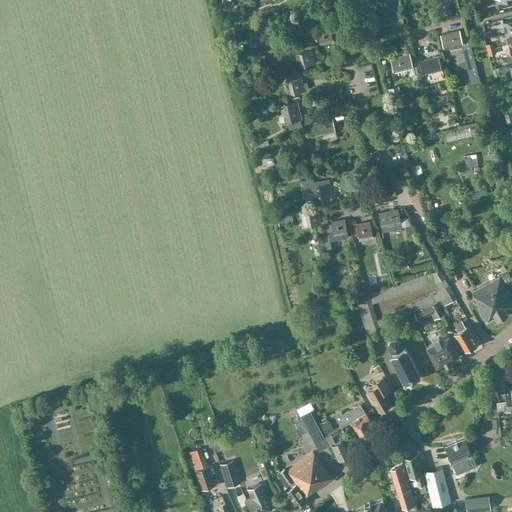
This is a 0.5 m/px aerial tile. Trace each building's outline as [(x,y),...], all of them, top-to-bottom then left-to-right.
[(451,12),(449,4),(439,6),(441,15),(451,12)] [(404,27),(401,14),(389,17),(393,30),(404,27)] [(373,17),(375,26),(384,24),(382,15),(373,17)] [(511,18),(502,21),(505,33),(511,31),(511,18)] [(317,31),(320,45),(334,41),(330,27),(317,31)] [(440,35),(444,49),(449,47),(450,50),(464,47),(459,30),(440,35)] [(415,36),(408,38),(413,56),(420,54),(415,36)] [(315,63),(312,50),(295,54),(299,67),(315,63)] [(390,58),(394,72),(413,67),(409,53),(403,55),(402,52),(393,54),(394,57),(390,58)] [(419,61),(422,74),(442,69),(438,56),(419,61)] [(301,77),(287,81),(291,94),(305,91),(301,77)] [(389,88),(391,98),(394,109),(400,107),(394,87),(389,88)] [(288,122),(302,118),(298,105),(297,100),(284,104),(285,108),(282,109),(283,116),(286,116),(288,122)] [(441,111),(433,112),(434,125),(442,125),(441,111)] [(313,123),(316,136),(336,131),(332,118),(313,123)] [(267,140),(254,145),(258,153),(270,146),(267,140)] [(472,167),(471,158),(471,157),(465,158),(467,174),(473,173),(472,167)] [(405,165),(408,175),(417,172),(414,162),(405,165)] [(332,197),(330,183),(329,178),(316,181),(320,199),(332,197)] [(307,226),(321,223),(319,209),(301,213),(303,227),(307,226)] [(378,212),(381,226),(385,225),(392,230),(402,228),(398,209),(378,212)] [(331,221),(331,223),(326,224),(328,235),(324,236),(323,250),(331,248),(330,241),(348,237),(345,219),(331,221)] [(356,224),(357,226),(352,227),(354,236),(358,235),(359,240),(373,238),(370,221),(356,224)] [(309,237),(301,239),(303,245),(310,243),(309,237)] [(511,306),(511,296),(505,283),(511,279),(511,276),(511,277),(510,276),(511,274),(508,267),(505,269),(503,265),(498,267),(502,274),(472,291),(477,300),(474,301),(486,322),(495,316),(496,318),(497,318),(506,313),(507,312),(506,310),(511,306)] [(437,301),(453,293),(439,269),(427,274),(368,294),(355,299),(367,336),(410,315),(414,313),(437,301)] [(456,299),(453,293),(437,301),(443,311),(447,308),(445,304),(456,299)] [(443,314),(437,301),(414,313),(418,320),(431,313),(434,319),(443,314)] [(324,320),(322,310),(315,312),(317,321),(324,320)] [(316,327),(313,316),(304,318),(306,329),(316,327)] [(453,323),(458,331),(453,334),(463,350),(466,348),(468,349),(474,346),(474,343),(477,342),(467,326),(465,327),(462,320),(457,323),(456,321),(453,323)] [(451,360),(450,359),(458,355),(448,335),(440,339),(439,337),(434,340),(435,342),(426,346),(436,366),(445,362),(446,363),(451,360)] [(389,354),(404,383),(420,375),(405,346),(403,347),(400,340),(394,338),(390,341),(388,346),(391,353),(389,354)] [(366,367),(370,373),(376,370),(372,363),(366,367)] [(379,411),(391,404),(384,392),(389,389),(382,377),(371,383),(373,387),(367,391),(368,392),(366,393),(372,404),(374,403),(379,411)] [(511,403),(511,378),(504,379),(506,401),(497,402),(498,409),(507,408),(506,404),(511,403)] [(310,401),(297,408),(319,450),(328,445),(310,410),(313,408),(310,401)] [(368,429),(372,427),(368,420),(370,419),(365,412),(363,414),(359,408),(349,413),(348,410),(341,414),(346,423),(352,420),(355,427),(356,426),(361,435),(363,436),(369,433),(369,431),(368,429)] [(331,440),(329,436),(326,437),(328,442),(330,445),(331,444),(337,458),(351,453),(344,438),(335,442),(333,439),(331,440)] [(470,452),(464,438),(445,446),(451,460),(453,460),(455,465),(451,467),(456,479),(464,476),(464,475),(459,463),(457,458),(470,452)] [(124,460),(133,459),(130,442),(122,444),(124,460)] [(187,465),(198,463),(195,446),(184,448),(187,465)] [(332,477),(312,451),(287,470),(305,495),(312,490),(313,491),(332,477)] [(424,483),(421,470),(416,454),(404,458),(409,477),(416,475),(418,485),(424,483)] [(226,462),(220,464),(228,487),(240,483),(236,471),(230,473),(226,462)] [(402,508),(410,506),(416,504),(403,462),(390,469),(402,508)] [(208,465),(206,466),(195,470),(202,489),(215,484),(208,465)] [(452,502),(443,466),(422,471),(432,507),(452,502)] [(283,490),(295,506),(306,498),(296,483),(296,484),(285,468),(279,472),(288,485),(284,488),(283,490)] [(277,470),(272,472),(277,483),(283,481),(277,470)] [(274,487),(278,483),(271,476),(267,479),(274,487)] [(260,490),(259,488),(253,490),(255,495),(244,500),(249,511),(262,511),(272,508),(264,491),(259,493),(258,491),(260,490)] [(472,496),(482,495),(481,488),(471,489),(472,496)] [(460,498),(470,495),(469,489),(458,493),(460,498)] [(489,497),(465,500),(466,511),(491,508),(489,497)] [(387,511),(382,498),(352,511),(387,511)]
